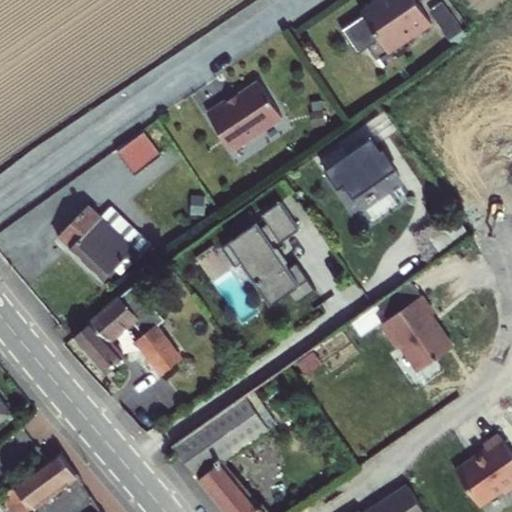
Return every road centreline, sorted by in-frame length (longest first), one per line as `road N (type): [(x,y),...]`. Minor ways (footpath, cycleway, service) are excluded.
road 1 (residential): [(0,315),(163,511)]
road 2 (residential): [(320,511),(481,394),(511,349)]
